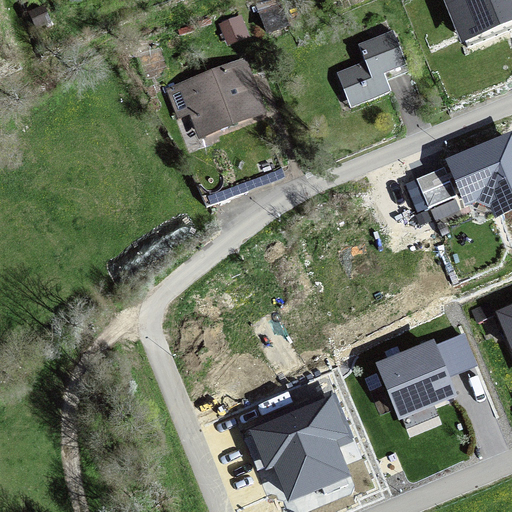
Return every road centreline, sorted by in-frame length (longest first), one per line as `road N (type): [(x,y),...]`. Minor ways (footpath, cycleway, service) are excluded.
road 1 (residential): [(511,105),(302,195),(153,304)]
road 2 (residential): [(217,511),(150,328),(153,304)]
road 3 (track): [(106,342),(74,366),(62,424),(83,511)]
